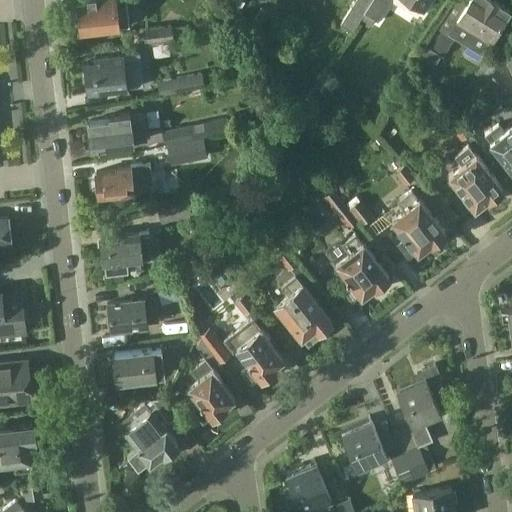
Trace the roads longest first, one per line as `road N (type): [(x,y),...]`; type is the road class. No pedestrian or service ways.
road 1 (residential): [(91,511),(31,0)]
road 2 (residential): [(240,455),(461,283)]
road 3 (residential): [(493,511),(461,283)]
